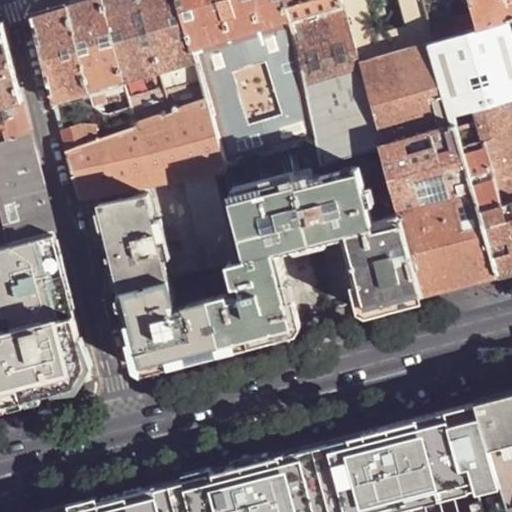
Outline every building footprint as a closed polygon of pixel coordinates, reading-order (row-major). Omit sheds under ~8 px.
[(71,0),(67,1),(91,91),(125,80),(103,0),(71,0)] [(103,0),(125,80),(197,58),(193,45),(178,0),(103,0)] [(178,0),(193,45),(288,18),(285,6),(283,0),(178,0)] [(340,0),(304,0),(285,6),(288,18),(297,48),(316,122),(319,138),(323,162),(326,162),(381,144),(379,140),(357,61),(340,0)] [(340,0),(357,61),(436,38),(424,0),(340,0)] [(424,0),(436,38),(479,26),(472,0),(424,0)] [(511,0),(472,0),(479,26),(509,17),(511,16),(511,0)] [(33,11),(55,102),(91,91),(67,1),(49,7),(33,11)] [(479,26),(436,38),(455,111),(478,105),(511,96),(511,28),(509,17),(479,26)] [(288,18),(193,45),(197,58),(226,165),(319,138),(316,122),(297,48),(288,18)] [(0,104),(23,99),(3,20),(0,21),(0,104)] [(357,61),(379,140),(457,118),(455,111),(436,38),(357,61)] [(91,142),(67,150),(79,198),(99,195),(98,194),(184,175),(214,170),(225,167),(226,167),(226,165),(197,58),(125,80),(129,94),(138,125),(104,137),(91,142)] [(125,80),(91,91),(95,104),(106,101),(129,94),(125,80)] [(91,91),(55,102),(59,114),(95,104),(91,91)] [(129,94),(106,101),(101,126),(104,137),(138,125),(129,94)] [(511,96),(478,105),(479,112),(457,118),(498,273),(511,269),(511,96)] [(23,99),(0,104),(0,138),(30,131),(23,99)] [(457,118),(379,140),(381,144),(395,192),(399,211),(401,216),(423,292),(431,290),(464,281),(489,275),(498,273),(457,118)] [(86,125),(63,132),(67,150),(91,142),(86,125)] [(101,126),(86,125),(91,142),(104,137),(101,126)] [(55,231),(30,131),(0,138),(0,198),(11,242),(46,233),(55,231)] [(315,175),(297,180),(312,241),(346,232),(345,231),(375,223),(369,198),(359,164),(329,172),(324,173),(315,175)] [(313,165),(295,169),(296,175),(297,180),(315,175),(313,165)] [(295,169),(263,178),(264,184),(296,175),(295,169)] [(214,170),(184,175),(188,189),(217,182),(214,170)] [(264,184),(231,193),(247,257),(279,248),(279,249),(312,241),(297,180),(296,175),(264,184)] [(217,182),(188,189),(191,203),(220,195),(217,182)] [(101,202),(122,290),(171,277),(150,191),(101,202)] [(220,195),(191,203),(194,215),(223,208),(220,195)] [(0,244),(11,242),(0,198),(0,244)] [(223,208),(194,215),(197,228),(226,221),(223,208)] [(362,300),(372,305),(407,296),(423,292),(401,216),(395,217),(375,223),(345,231),(346,232),(362,300)] [(226,221),(197,228),(200,240),(229,232),(226,221)] [(55,231),(46,233),(49,245),(66,318),(67,320),(77,365),(79,369),(88,363),(55,231)] [(229,232),(200,240),(203,254),(232,246),(229,232)] [(0,257),(49,245),(46,233),(11,242),(0,244),(0,257)] [(49,245),(0,257),(0,290),(10,332),(66,318),(49,245)] [(232,246),(203,254),(207,267),(230,262),(236,260),(232,246)] [(207,298),(219,346),(230,343),(256,336),(277,331),(289,328),(296,317),(279,249),(279,248),(247,257),(236,260),(230,262),(236,291),(207,298)] [(171,277),(122,290),(139,358),(148,364),(158,362),(182,356),(205,349),(219,346),(207,298),(178,305),(171,277)] [(0,334),(10,332),(0,290),(0,334)] [(10,332),(0,334),(0,402),(36,393),(58,387),(67,385),(66,378),(64,369),(77,365),(67,320),(66,318),(10,332)] [(511,511),(511,392),(477,402),(498,477),(507,511),(511,511)] [(498,477),(477,402),(53,511),(485,511),(477,481),(498,477)]
